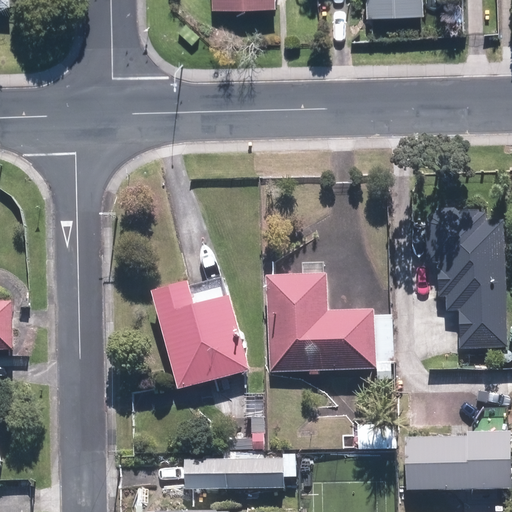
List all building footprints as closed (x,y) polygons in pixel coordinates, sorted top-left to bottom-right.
[(369,0),(370,15),(429,13),(428,0),(369,0)] [(449,311),(463,311),(465,347),(511,345),(506,217),(474,219),(474,217),(429,219),(431,262),(441,261),(443,296),(449,296),(449,311)] [(271,272),(273,367),(380,366),(379,305),(333,306),(332,271),(271,272)] [(156,288),(181,386),(255,368),(235,291),(200,300),(194,278),(156,288)] [(0,348),(21,348),(20,301),(0,300),(0,348)] [(0,466),(9,465),(0,430),(0,466)] [(511,431),(408,435),(410,490),(511,485),(511,431)] [(187,459),(188,487),(290,486),(289,457),(187,459)]
